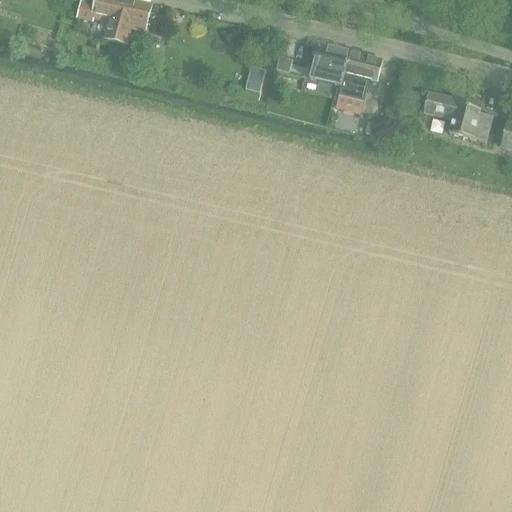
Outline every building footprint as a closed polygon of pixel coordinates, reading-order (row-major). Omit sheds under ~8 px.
[(107,41),(127,46),(131,30),(145,33),(150,7),(119,0),(97,0),(96,7),(86,5),(84,13),(81,12),(79,19),(93,22),(93,20),(111,25),(107,41)] [(284,45),(280,61),(277,70),(290,74),(296,49),(284,45)] [(313,70),(310,80),(319,82),(335,86),(343,88),(350,54),(318,47),(313,67),(313,70)] [(350,54),(343,88),(337,111),(361,117),(367,91),(370,83),(378,84),(383,62),(350,54)] [(251,69),(245,92),(260,96),(266,73),(251,69)] [(488,143),(493,118),(480,116),(481,111),(459,106),(460,101),(428,95),(424,116),(453,122),(450,136),(488,143)] [(386,103),(384,116),(397,118),(400,106),(386,103)] [(511,123),(507,122),(501,149),(511,152),(511,123)] [(367,124),(365,135),(376,138),(378,126),(367,124)]
